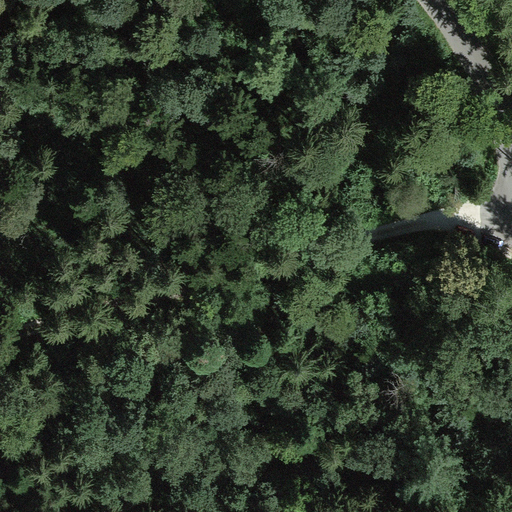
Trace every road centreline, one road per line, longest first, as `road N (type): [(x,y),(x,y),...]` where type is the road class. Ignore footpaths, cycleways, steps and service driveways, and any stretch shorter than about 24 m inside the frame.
road 1 (track): [(511,198),(0,335)]
road 2 (unclassified): [(511,155),(474,50),(431,0)]
